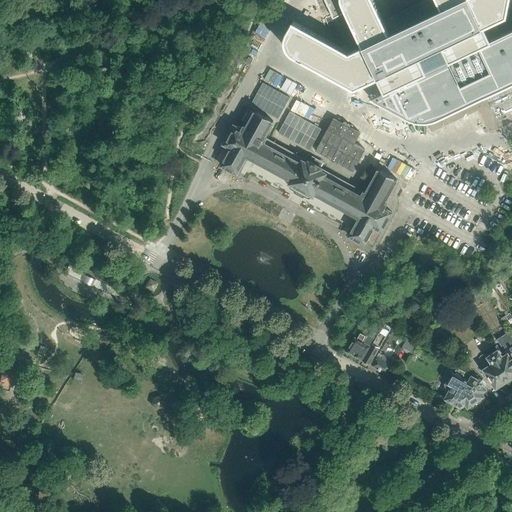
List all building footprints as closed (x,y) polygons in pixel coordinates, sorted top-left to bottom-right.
[(286,39),(286,40),(286,41),(286,42),(286,43),(286,44),(286,45),(287,46),(287,47),(288,48),(288,49),(289,49),(289,50),(290,51),(291,52),(292,53),(293,54),(294,54),(355,88),(357,87),(377,129),(389,133),(435,111),(484,88),(485,90),(486,89),(503,81),(502,79),(511,74),(511,0),(325,0),(332,15),(325,19),(337,45),(293,21),(287,32),(287,33),(287,34),(286,34),(286,35),(286,36),(286,37),(286,38),(286,39)] [(251,103),(276,117),(288,96),(263,82),(251,103)] [(315,161),(313,163),(309,161),(308,163),(303,160),(301,162),(299,161),(265,142),(267,138),(265,136),(273,121),(254,111),(246,126),(244,125),(241,129),(240,128),(234,125),(224,144),(231,148),(223,163),(221,165),(237,174),(245,158),(246,159),(247,160),(249,157),(253,160),(291,181),(290,183),(289,184),(289,185),(290,186),(290,187),(291,188),(293,189),(295,190),(296,190),(297,190),(298,190),(299,190),(299,189),(300,187),(304,189),(303,191),(303,192),(303,193),(303,194),(304,194),(304,195),(306,196),(308,197),(309,197),(309,198),(310,198),(311,198),(311,197),(312,197),(313,196),(314,194),(352,214),(356,217),(355,219),(357,220),(349,236),(364,244),(367,240),(374,226),(382,230),(388,218),(392,212),(385,208),(387,203),(385,202),(388,196),(397,179),(379,169),(369,187),(365,185),(364,188),(363,188),(367,190),(366,192),(363,191),(361,195),(327,176),(324,175),(326,173),(320,170),(321,168),(317,165),(319,163),(315,161)] [(316,149),(316,150),(353,171),(354,170),(360,159),(365,149),(355,143),(360,133),(334,118),(328,128),(316,149)] [(68,266),(65,272),(106,291),(107,291),(114,294),(115,294),(120,295),(121,289),(122,287),(121,287),(116,286),(111,284),(98,278),(99,275),(85,268),(83,272),(69,264),(68,264),(68,266)] [(145,286),(153,291),(158,283),(149,278),(145,286)] [(376,321),(373,326),(380,329),(384,321),(378,317),(376,321)] [(374,341),(363,361),(370,365),(375,355),(379,348),(373,344),(378,346),(382,339),(385,341),(390,332),(382,327),(374,341)] [(363,342),(357,351),(355,349),(357,346),(351,343),(346,352),(363,361),(368,351),(374,341),(378,334),(371,330),(368,335),(366,334),(365,336),(366,336),(363,342)] [(489,354),(488,355),(487,355),(486,354),(485,354),(484,354),(483,354),(482,355),(481,356),(480,357),(480,358),(480,359),(480,360),(480,361),(485,369),(484,369),(486,371),(484,374),(486,377),(489,377),(496,387),(505,381),(508,383),(511,380),(511,377),(511,376),(511,335),(510,332),(498,340),(501,345),(488,353),(489,354)] [(355,349),(357,351),(363,342),(366,336),(365,336),(360,334),(357,339),(355,337),(351,343),(357,346),(355,349)] [(394,361),(379,353),(372,366),(387,374),(394,361)] [(2,383),(11,386),(12,386),(12,384),(13,383),(15,383),(17,375),(15,374),(16,371),(15,370),(7,368),(6,371),(4,371),(2,379),(3,380),(2,383)] [(472,377),(472,378),(467,375),(467,374),(456,368),(453,374),(449,382),(444,384),(446,388),(448,389),(444,397),(449,400),(451,402),(451,403),(454,403),(461,406),(466,403),(468,406),(475,401),(479,400),(480,399),(483,396),(481,392),(485,389),(479,381),(472,377)] [(81,381),(83,373),(75,371),(73,379),(81,381)] [(162,407),(164,399),(159,395),(152,397),(150,404),(155,409),(162,407)]
